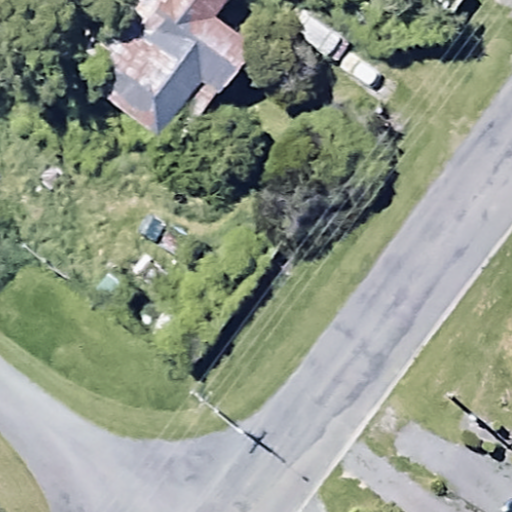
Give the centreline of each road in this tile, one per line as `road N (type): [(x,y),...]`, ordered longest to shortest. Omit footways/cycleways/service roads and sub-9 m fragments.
road 1 (residential): [(229,511),(511,138)]
road 2 (residential): [(0,393),(158,511)]
